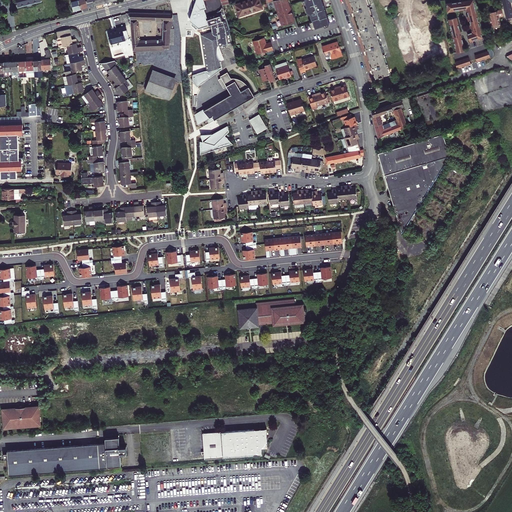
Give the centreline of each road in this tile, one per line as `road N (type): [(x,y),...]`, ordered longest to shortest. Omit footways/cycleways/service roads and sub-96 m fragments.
road 1 (residential): [(0,262),(56,256),(80,282),(133,275),(146,246),(221,239),(239,264),(352,253)]
road 2 (motorway): [(511,205),(321,511)]
road 3 (track): [(412,511),(402,468),(348,397),(338,364),(340,330),(376,210)]
road 4 (motorway): [(342,511),(511,239)]
road 5 (residential): [(113,198),(109,94),(93,68),(82,18)]
road 6 (residential): [(222,347),(312,339),(352,253)]
road 7 (residential): [(365,109),(486,69),(504,48)]
road 8 (residential): [(357,68),(263,97),(219,125)]
road 9 (residential): [(231,185),(367,175)]
